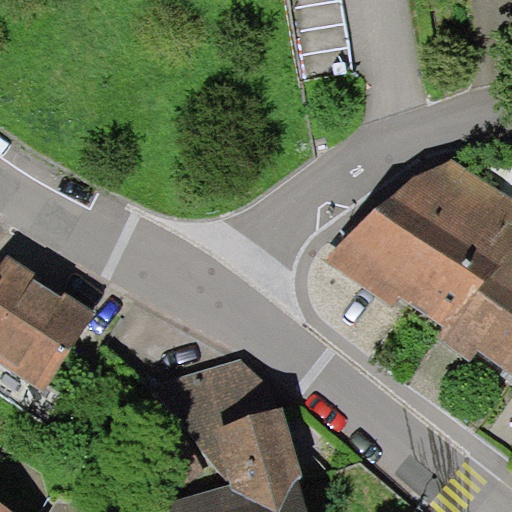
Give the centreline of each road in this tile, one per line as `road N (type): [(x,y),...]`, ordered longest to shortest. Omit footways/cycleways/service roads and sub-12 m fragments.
road 1 (residential): [(477,511),(218,322)]
road 2 (residential): [(218,322),(0,187)]
road 3 (residential): [(218,322),(287,226),(396,161)]
road 4 (residential): [(396,161),(381,0)]
road 5 (residential): [(396,161),(425,144),(511,127)]
